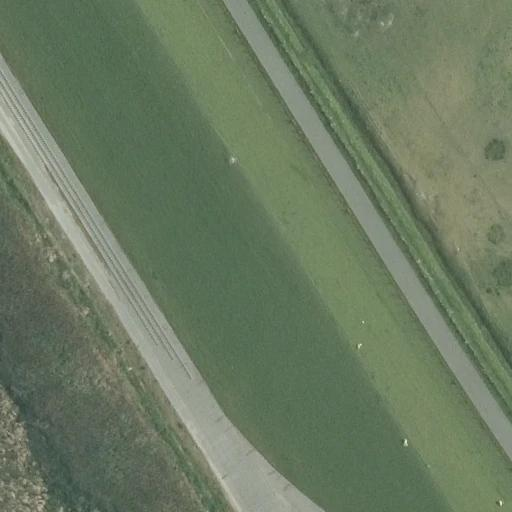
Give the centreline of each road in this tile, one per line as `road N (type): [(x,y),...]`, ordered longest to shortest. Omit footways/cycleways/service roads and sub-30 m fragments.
road 1 (track): [(258,511),(0,95)]
road 2 (track): [(214,434),(307,511)]
